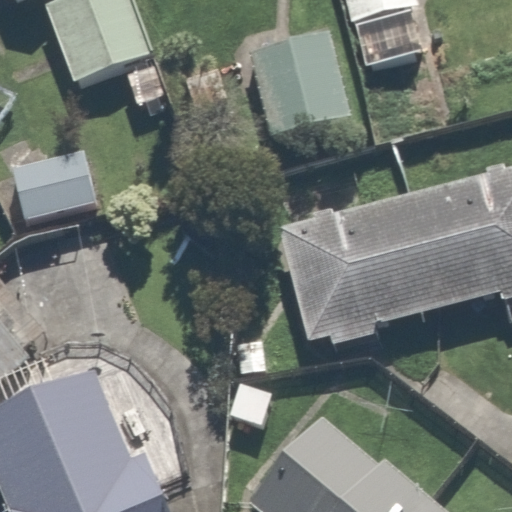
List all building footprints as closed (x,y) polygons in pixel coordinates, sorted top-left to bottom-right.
[(152,76),(130,0),(44,0),(73,98),(152,76)] [(424,0),(350,0),(364,37),(429,14),(424,0)] [(324,42),(245,67),(275,160),(353,135),(324,42)] [(97,157),(13,175),(26,239),(111,221),(97,157)] [(511,187),(278,248),(306,356),(511,302),(511,187)] [(0,380),(45,334),(0,289),(0,380)] [(123,497),(84,385),(0,415),(0,481),(11,511),(157,511),(149,487),(123,497)] [(412,511),(329,436),(259,511),(412,511)]
